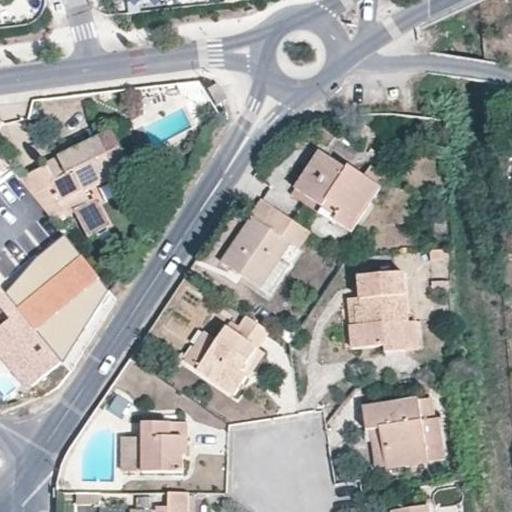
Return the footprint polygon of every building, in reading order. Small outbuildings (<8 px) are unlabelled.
[(226,98),(217,82),(208,87),(217,103),(226,98)] [(85,186),(130,164),(121,146),(136,138),(126,119),(59,153),(61,158),(48,164),(46,161),(20,174),(54,216),(72,207),(86,234),(104,225),(85,186)] [(145,156),(136,138),(121,146),(130,164),(145,156)] [(380,186),(387,177),(367,163),(359,176),(320,151),(295,189),(324,208),(328,203),(341,211),(337,217),(334,221),(353,233),(383,188),(380,186)] [(48,164),(61,158),(59,153),(46,160),(46,161),(48,164)] [(279,259),(289,243),(300,250),(311,232),(261,199),(251,215),(253,217),(223,263),(259,288),(260,286),(279,259)] [(341,211),(328,203),(324,208),(337,217),(341,211)] [(43,263),(7,293),(61,358),(71,350),(69,347),(79,339),(76,336),(88,326),(111,290),(65,234),(38,257),(43,263)] [(445,260),(444,249),(430,251),(431,262),(445,260)] [(270,293),(289,266),(279,259),(260,286),(270,293)] [(405,272),(359,276),(361,298),(361,306),(355,306),(357,325),(350,325),(352,349),(385,345),(386,352),(406,350),(404,323),(409,322),(405,272)] [(61,358),(7,293),(0,284),(0,306),(1,305),(12,318),(0,327),(0,345),(33,386),(63,361),(61,358)] [(361,306),(361,298),(348,299),(350,325),(357,325),(355,306),(361,306)] [(248,377),(242,374),(259,347),(270,331),(247,316),(240,326),(231,320),(218,340),(205,332),(185,361),(236,396),(248,377)] [(419,349),(417,321),(409,322),(404,323),(406,350),(419,349)] [(248,377),(265,352),(259,347),(242,374),(248,377)] [(367,430),(371,430),(380,428),(386,468),(387,470),(446,460),(439,418),(423,421),(419,397),(363,407),(367,430)] [(185,472),(185,437),(189,437),(189,423),(142,422),(142,437),(121,437),(121,472),(185,472)] [(386,468),(380,428),(371,430),(377,469),(386,468)] [(157,507),(157,511),(156,511),(190,511),(190,493),(168,493),(168,507),(157,507)]
